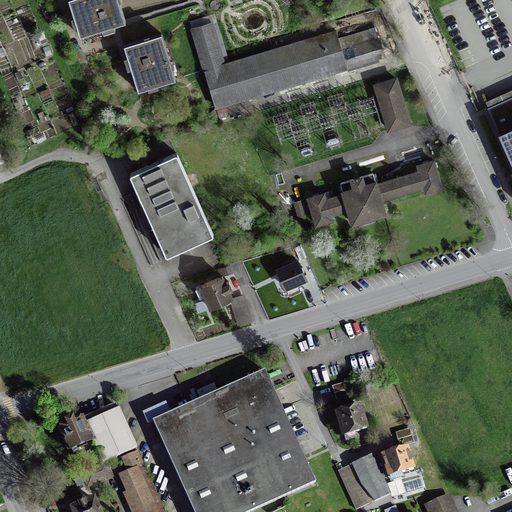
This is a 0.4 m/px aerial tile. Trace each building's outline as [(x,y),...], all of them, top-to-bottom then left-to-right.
[(124,22),(124,20),(117,0),(69,0),(74,17),(71,18),(77,32),(79,31),(81,36),(103,28),(104,32),(116,28),(115,26),(114,25),(124,22)] [(346,68),(338,39),(336,31),(335,32),(230,63),(223,65),(211,24),(207,25),(191,30),(214,107),(218,106),(346,68)] [(338,39),(346,68),(383,57),(382,55),(374,28),(338,39)] [(176,78),(162,34),(124,46),(127,56),(125,57),(123,58),(127,69),(131,67),(138,90),(148,87),(153,85),(158,84),(176,78)] [(46,56),(52,54),(49,44),(43,46),(46,56)] [(18,80),(23,78),(20,70),(14,72),(18,80)] [(388,130),(409,124),(395,79),(375,85),(388,130)] [(41,96),(50,92),(48,88),(39,92),(41,96)] [(511,94),(488,106),(487,106),(487,107),(511,162),(511,94)] [(17,110),(23,107),(19,99),(13,102),(17,110)] [(38,113),(41,121),(46,119),(43,111),(38,113)] [(165,256),(212,236),(176,154),(128,175),(165,256)] [(440,187),(432,161),(417,166),(419,172),(375,185),(372,174),(339,184),(343,195),(325,200),(323,194),(308,199),(315,225),(330,220),(330,218),(332,215),(347,210),(352,224),(362,221),(362,222),(364,221),(363,220),(373,218),(374,218),(374,217),(384,214),(380,200),(421,187),(424,189),(425,192),(440,187)] [(305,215),(300,201),(293,203),(297,218),(305,215)] [(297,262),(277,271),(285,288),(304,279),(297,262)] [(220,277),(220,278),(222,277),(232,274),(229,267),(217,270),(220,277)] [(225,284),(222,277),(220,278),(220,277),(200,286),(207,302),(205,302),(204,300),(196,303),(199,312),(207,309),(206,306),(209,305),(210,308),(220,303),(221,305),(230,301),(229,299),(231,298),(228,290),(231,289),(228,282),(225,284)] [(313,295),(319,292),(314,280),(307,283),(313,295)] [(244,299),(230,303),(237,326),(251,322),(244,299)] [(192,511),(252,511),(315,484),(304,460),(302,457),(284,416),(264,372),(216,394),(213,387),(207,390),(211,397),(152,423),(192,511)] [(194,402),(207,396),(201,382),(188,388),(194,402)] [(346,383),(331,387),(336,401),(350,397),(346,383)] [(366,429),(359,407),(336,414),(343,437),(366,429)] [(66,425),(58,429),(68,451),(91,441),(102,464),(136,448),(118,409),(84,425),(81,419),(73,422),(72,419),(65,422),(66,425)] [(409,429),(395,434),(399,448),(413,444),(409,429)] [(373,459),(383,479),(413,470),(406,449),(373,459)] [(131,511),(164,511),(137,452),(123,458),(128,472),(119,476),(127,493),(123,494),(131,511)] [(390,495),(383,479),(373,459),(372,455),(351,465),(360,486),(373,502),(390,495)] [(105,463),(91,469),(97,483),(111,477),(105,463)] [(87,487),(97,483),(91,469),(81,473),(87,487)] [(453,511),(447,497),(426,506),(429,511),(453,511)] [(78,506),(72,509),(73,511),(98,511),(93,500),(85,503),(84,500),(82,499),(78,501),(77,503),(78,506)]
